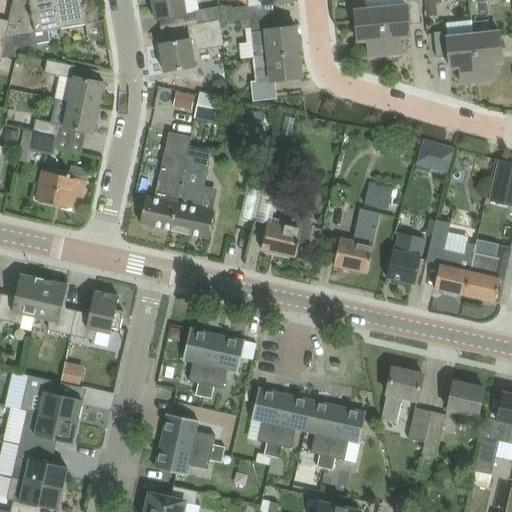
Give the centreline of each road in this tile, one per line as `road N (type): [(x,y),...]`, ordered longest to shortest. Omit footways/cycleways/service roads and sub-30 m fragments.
road 1 (tertiary): [(510,349),(158,270)]
road 2 (residential): [(511,130),(342,85),(325,69),(315,0)]
road 3 (residential): [(98,255),(130,120),(133,70),(121,0)]
road 4 (residential): [(102,511),(158,270)]
